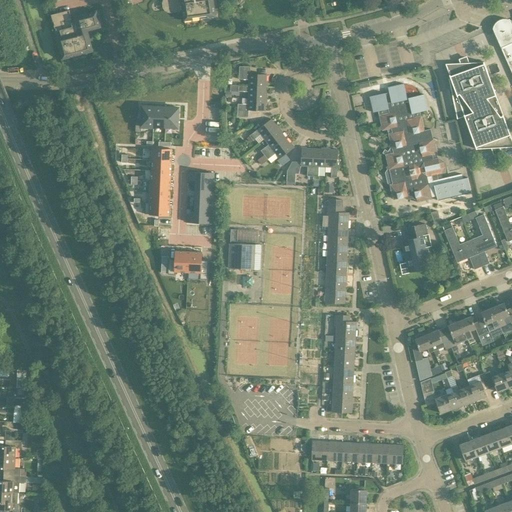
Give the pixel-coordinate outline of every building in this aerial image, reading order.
[(164,0),(165,0),(164,2),(164,4),(164,7),(165,9),(166,10),(167,11),(169,12),(171,12),(184,10),(185,20),(192,19),(192,20),(210,17),(209,17),(216,16),(213,0),(164,0)] [(88,31),(102,27),(97,12),(77,17),(78,23),(74,24),(70,10),(52,15),(57,33),(62,31),(63,37),(58,38),(64,59),(94,51),(88,31)] [(511,22),(511,23),(511,21),(508,19),(505,19),(502,19),(499,20),(496,21),(494,23),(493,26),(492,29),(511,74),(511,22)] [(449,79),(457,119),(464,116),(476,149),(491,148),(492,153),(500,150),(500,148),(511,147),(511,140),(483,62),(469,63),(467,58),(459,61),(460,63),(445,64),(450,79),(449,79)] [(250,67),(239,66),(239,79),(248,80),(248,86),(266,87),(266,75),(250,74),(250,67)] [(385,93),(369,96),(372,112),(377,111),(380,125),(379,128),(382,130),(382,131),(387,130),(390,143),(388,146),(390,147),(387,151),(384,149),(382,153),(385,155),(387,165),(385,168),(387,169),(384,173),(387,184),(389,185),(392,200),(403,197),(406,199),(412,198),(415,200),(416,200),(416,202),(432,199),(432,197),(436,196),(438,200),(471,192),(468,177),(462,178),(462,174),(442,178),(441,174),(441,173),(445,167),(444,162),(438,158),(435,144),(437,141),(434,139),(434,138),(432,138),(430,129),(424,130),(420,112),(427,110),(423,94),(408,98),(406,99),(403,84),(387,87),(388,93),(385,93)] [(247,98),(265,99),(266,87),(248,86),(238,85),(238,91),(248,92),(247,98)] [(265,111),(265,99),(247,98),(247,104),(237,104),(237,117),(248,117),(248,111),(265,111)] [(142,106),(141,126),(153,126),(154,107),(142,106)] [(154,107),(153,126),(165,127),(166,107),(154,107)] [(166,107),(165,127),(177,127),(178,108),(166,107)] [(260,135),(264,140),(278,129),(271,119),(249,136),(253,141),(260,135)] [(263,155),(285,139),(278,129),(264,140),(268,145),(260,151),(263,155)] [(293,149),(285,139),(263,155),(267,160),(275,154),(279,159),(293,149)] [(153,149),(152,160),(171,161),(171,150),(153,149)] [(306,177),(312,177),(313,150),(301,149),(300,167),(307,167),(306,177)] [(313,150),(312,177),(317,177),(318,168),(324,168),(325,150),(313,150)] [(337,151),(325,150),(324,168),(330,168),(330,178),(336,178),(337,151)] [(263,155),(257,161),(260,166),(267,161),(267,160),(263,155)] [(152,160),(152,170),(170,171),(171,161),(152,160)] [(152,170),(151,181),(170,182),(170,171),(152,170)] [(189,172),(188,179),(200,180),(200,197),(213,198),(214,173),(189,172)] [(295,183),(295,173),(287,173),(287,183),(295,183)] [(151,181),(151,192),(169,193),(170,182),(151,181)] [(151,192),(150,203),(169,204),(169,193),(151,192)] [(187,215),(186,221),(212,223),(213,198),(199,198),(199,215),(187,215)] [(328,228),(347,229),(348,214),(341,214),(342,201),(328,200),(327,207),(327,217),(328,217),(328,228)] [(511,223),(510,224),(503,206),(502,207),(500,202),(493,205),(495,210),(507,242),(511,239),(511,223)] [(150,203),(150,214),(169,215),(169,204),(150,203)] [(482,235),(471,240),(482,266),(489,263),(484,251),(496,246),(483,214),(475,218),(482,235)] [(482,266),(471,240),(459,244),(452,227),(444,230),(457,262),(469,257),(474,269),(482,266)] [(328,228),(327,243),(346,244),(347,229),(328,228)] [(426,245),(429,245),(427,235),(402,241),(409,272),(431,267),(426,245)] [(254,269),(255,244),(229,243),(228,268),(254,269)] [(346,244),(327,243),(327,258),(346,259),(346,244)] [(176,251),(175,271),(188,272),(189,252),(176,251)] [(189,252),(188,272),(200,272),(201,252),(189,252)] [(326,273),(345,273),(346,259),(327,258),(326,273)] [(326,273),(325,287),(344,288),(345,273),(326,273)] [(344,288),(325,287),(325,303),(344,303),(344,288)] [(511,309),(511,307),(506,310),(503,303),(492,307),(497,319),(500,327),(511,323),(511,324),(511,309)] [(497,319),(492,307),(481,312),(484,319),(479,321),(486,339),(487,338),(488,343),(493,341),(489,332),(494,330),(500,327),(497,319)] [(335,337),(354,338),(355,323),(349,322),(349,316),(334,316),(334,326),(336,326),(335,337)] [(480,341),(486,339),(479,321),(473,323),(471,316),(459,321),(467,340),(473,337),(470,331),(475,329),(478,337),(480,341)] [(451,332),(445,335),(450,348),(457,345),(457,344),(467,340),(459,321),(448,326),(451,332)] [(445,350),(450,348),(445,335),(440,337),(438,330),(426,334),(433,351),(434,351),(436,355),(440,353),(438,349),(444,347),(445,350)] [(414,339),(416,343),(416,344),(412,346),(420,380),(426,378),(442,372),(439,366),(430,369),(427,358),(422,359),(420,351),(427,348),(429,353),(433,351),(426,334),(421,336),(420,334),(414,336),(415,338),(414,339)] [(335,337),(334,352),(354,353),(354,338),(335,337)] [(495,351),(498,360),(504,358),(501,349),(495,351)] [(354,353),(334,352),(334,367),(353,368),(354,353)] [(460,353),(455,355),(459,364),(463,362),(460,353)] [(511,355),(508,357),(509,363),(507,364),(509,370),(503,373),(508,388),(509,387),(511,389),(511,355)] [(333,382),(352,383),(353,368),(334,367),(333,382)] [(508,388),(503,373),(491,377),(489,371),(483,373),(489,389),(494,387),(496,392),(508,388)] [(469,386),(474,400),(486,396),(484,391),(489,389),(483,373),(467,379),(470,385),(469,386)] [(421,388),(432,385),(430,378),(420,382),(421,388)] [(352,383),(333,382),(333,397),(352,397),(352,383)] [(474,400),(469,386),(458,390),(463,405),(474,400)] [(453,392),(446,394),(451,409),(452,409),(454,410),(456,411),(458,410),(459,408),(458,406),(463,405),(458,390),(453,392)] [(433,391),(422,393),(424,399),(434,397),(433,391)] [(446,394),(435,399),(436,402),(440,413),(451,409),(446,394)] [(352,397),(333,397),(332,412),(351,413),(352,397)] [(434,397),(424,399),(425,405),(436,402),(435,399),(434,397)] [(494,431),(500,447),(511,443),(505,427),(494,431)] [(13,440),(13,431),(5,430),(5,439),(13,440)] [(494,431),(482,436),(488,452),(500,447),(494,431)] [(488,452),(482,436),(471,440),(477,456),(488,452)] [(465,461),(477,456),(471,440),(459,445),(465,461)] [(311,460),(327,460),(328,442),(312,442),(311,460)] [(328,442),(327,460),(342,461),(342,443),(328,442)] [(342,443),(342,461),(357,462),(357,444),(342,443)] [(357,462),(371,462),(372,444),(357,444),(357,462)] [(372,444),(371,462),(386,463),(387,445),(372,444)] [(402,446),(387,445),(386,463),(402,464),(402,446)] [(0,458),(15,459),(16,448),(0,447),(0,458)] [(0,469),(7,470),(7,476),(20,477),(20,476),(26,476),(26,472),(24,472),(24,469),(20,469),(14,468),(15,459),(0,458),(0,469)] [(495,470),(497,475),(509,471),(507,465),(495,470)] [(484,474),(486,480),(497,475),(495,470),(484,474)] [(474,484),(486,480),(484,474),(472,478),(470,473),(465,474),(466,476),(464,477),(468,486),(473,484),(474,484)] [(499,478),(501,484),(511,479),(510,474),(499,478)] [(20,477),(7,476),(7,483),(0,482),(0,492),(12,493),(19,494),(19,493),(19,492),(20,482),(19,482),(19,480),(20,477)] [(489,489),(501,484),(499,478),(487,483),(489,489)] [(489,489),(487,483),(475,487),(476,490),(477,493),(489,489)] [(323,501),(329,502),(329,501),(333,501),(333,489),(324,488),(323,501)] [(351,490),(350,503),(366,503),(366,490),(351,490)] [(18,510),(19,494),(12,493),(0,492),(0,502),(1,503),(1,509),(18,510)] [(496,506),(498,511),(511,511),(508,502),(496,506)] [(349,511),(365,511),(366,503),(350,503),(349,511)]
